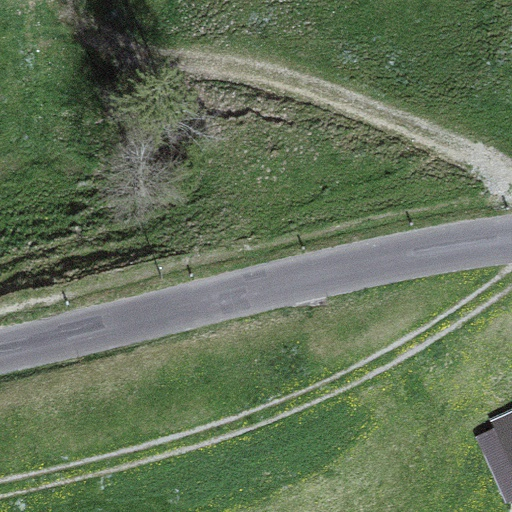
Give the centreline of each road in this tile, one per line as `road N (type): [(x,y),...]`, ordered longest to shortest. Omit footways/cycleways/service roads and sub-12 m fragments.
road 1 (track): [(511,275),(385,359),(310,395),(222,431),(0,493)]
road 2 (unclassified): [(511,243),(0,354)]
road 3 (track): [(185,58),(411,124),(511,175)]
